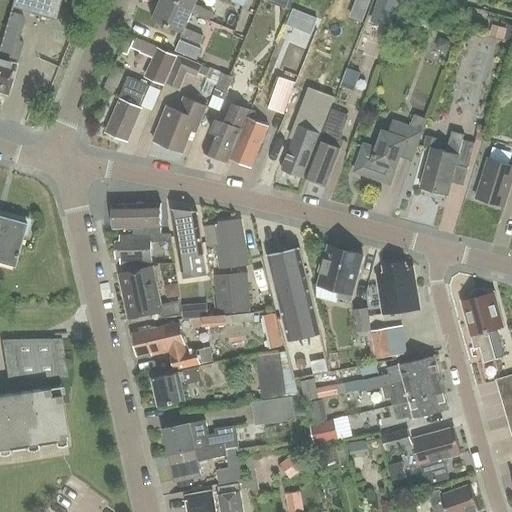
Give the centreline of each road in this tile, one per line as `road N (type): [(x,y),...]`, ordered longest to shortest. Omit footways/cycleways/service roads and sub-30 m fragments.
road 1 (residential): [(441,251),(67,160)]
road 2 (unclassified): [(142,511),(67,160)]
road 3 (unclassified): [(441,251),(436,288),(499,511)]
road 4 (unclassified): [(43,151),(111,0)]
